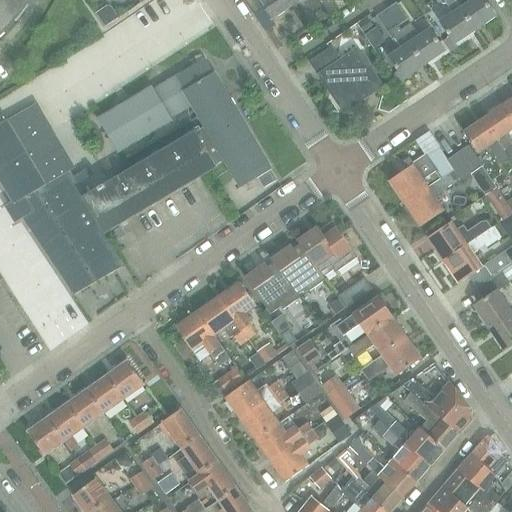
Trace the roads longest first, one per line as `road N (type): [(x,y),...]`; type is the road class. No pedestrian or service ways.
road 1 (tertiary): [(496,409),(333,173)]
road 2 (residential): [(134,316),(333,173)]
road 3 (residential): [(272,511),(134,316)]
road 4 (residential): [(333,173),(511,53)]
road 5 (unknown): [(158,0),(0,102)]
road 6 (residential): [(0,409),(134,316)]
road 7 (residential): [(410,511),(496,409)]
road 8 (unknown): [(0,251),(67,363)]
road 9 (residential): [(271,72),(374,0)]
